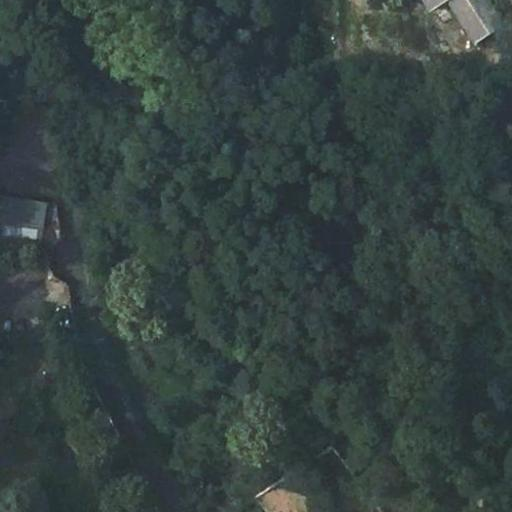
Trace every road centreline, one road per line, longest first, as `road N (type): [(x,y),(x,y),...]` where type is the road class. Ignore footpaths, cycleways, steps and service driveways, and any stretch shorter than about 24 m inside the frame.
road 1 (track): [(46,127),(71,112),(80,117),(317,443),(335,444),(388,511)]
road 2 (residential): [(174,511),(95,349),(64,149),(46,127),(11,127),(0,136)]
